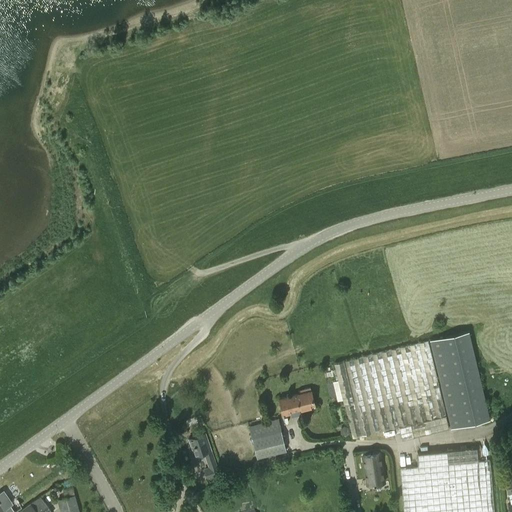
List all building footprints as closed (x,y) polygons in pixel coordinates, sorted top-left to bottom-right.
[(430,339),(451,427),(490,418),(469,330),(430,339)] [(352,438),(398,427),(402,439),(449,428),(446,415),(428,340),(334,363),(352,438)] [(305,391),(279,398),(283,413),(315,405),(310,387),(304,388),(305,391)] [(278,418),(249,425),(257,457),(286,450),(278,418)] [(220,473),(211,449),(205,432),(189,438),(195,455),(203,452),(209,469),(204,471),(207,478),(220,473)] [(417,453),(417,467),(400,468),(403,511),(494,511),(490,460),(478,461),(477,448),(417,453)] [(362,455),(367,484),(385,481),(380,452),(362,455)] [(0,511),(13,511),(15,511),(10,504),(13,502),(3,488),(0,490),(0,511)] [(60,511),(79,511),(75,494),(57,499),(60,511)] [(17,511),(52,511),(40,496),(30,503),(17,511)]
